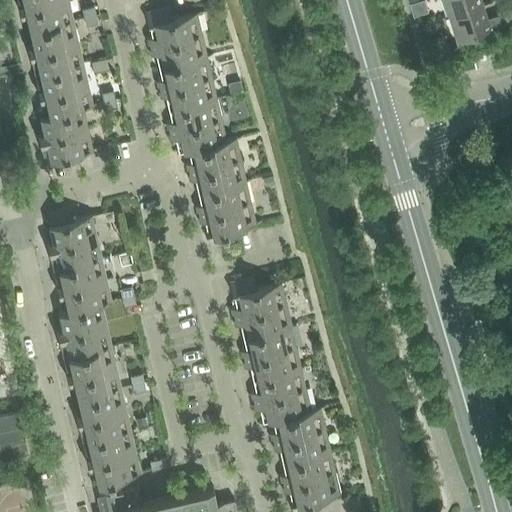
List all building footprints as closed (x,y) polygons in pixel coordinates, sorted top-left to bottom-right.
[(69,0),(17,0),(20,10),(26,8),(30,28),(73,17),(69,0)] [(448,0),(453,14),(485,4),(483,0),(448,0)] [(146,37),(148,46),(150,55),(161,52),(164,65),(208,54),(197,12),(174,17),(170,4),(146,10),(150,23),(152,23),(155,35),(146,37)] [(485,4),(453,14),(460,38),(511,21),(511,6),(499,11),(500,14),(489,17),(485,4)] [(86,16),(97,13),(95,5),(84,8),(86,16)] [(97,13),(86,16),(87,24),(99,21),(97,13)] [(35,73),(84,61),(73,17),(30,28),(35,49),(29,50),(35,73)] [(445,36),(433,39),(437,51),(449,47),(445,36)] [(157,80),(159,89),(161,98),(167,97),(170,108),(218,97),(208,54),(164,65),(167,78),(157,80)] [(113,55),(91,60),(94,72),(115,66),(113,55)] [(50,112),(51,114),(83,106),(94,104),(89,82),(84,61),(35,73),(40,94),(46,92),(50,112)] [(105,100),(116,98),(114,90),(103,92),(105,100)] [(229,139),(223,118),(218,97),(170,108),(173,121),(167,122),(172,139),(181,137),(184,150),(194,148),(229,139)] [(116,98),(105,100),(107,108),(118,106),(116,98)] [(83,106),(51,114),(50,112),(40,115),(45,137),(39,139),(45,161),(94,150),(88,128),(83,106)] [(197,158),(186,161),(188,172),(190,179),(196,177),(199,189),(246,178),(241,159),(236,137),(229,139),(194,148),(197,158)] [(272,175),(265,177),(266,184),(273,182),(272,175)] [(202,202),(196,203),(199,214),(200,221),(210,218),(213,231),(207,233),(210,246),(221,243),(234,240),(232,229),(257,223),(251,201),(246,180),(246,178),(199,189),(199,191),(202,202)] [(48,247),(53,269),(103,257),(93,214),(73,219),(70,206),(45,212),(53,246),(48,247)] [(103,257),(53,269),(58,290),(64,289),(69,310),(103,302),(103,303),(113,301),(103,257)] [(258,288),(254,274),(230,280),(234,295),(236,295),(239,306),(231,308),(235,326),(246,323),(248,335),(292,324),(282,282),(258,288)] [(123,296),(135,294),(133,285),(121,288),(123,296)] [(135,294),(123,296),(125,305),(137,302),(135,294)] [(103,302),(69,310),(59,312),(64,333),(57,335),(62,356),(113,344),(103,303),(103,302)] [(255,379),(302,367),(292,324),(248,335),(251,347),(241,350),(245,367),(252,366),(255,379)] [(113,344),(62,356),(68,377),(74,375),(79,397),(123,387),(113,344)] [(313,409),(312,407),(302,367),(255,379),(258,390),(251,392),(255,409),(264,407),(267,420),(278,417),(313,409)] [(134,384),(145,382),(143,374),(132,376),(134,384)] [(145,382),(134,384),(135,392),(147,390),(145,382)] [(123,387),(79,397),(84,417),(78,419),(83,439),(132,428),(123,387)] [(269,431),(272,442),(274,449),(280,448),(283,460),(331,449),(320,405),(312,407),(313,409),(278,417),(281,428),(269,431)] [(19,410),(0,414),(0,458),(29,452),(19,410)] [(153,410),(146,411),(148,422),(155,420),(153,410)] [(146,415),(137,418),(139,426),(148,423),(146,415)] [(83,439),(88,461),(93,460),(98,481),(108,479),(114,478),(114,477),(142,471),(132,428),(83,439)] [(286,472),(280,473),(282,483),(284,491),(295,489),(298,500),(298,503),(316,498),(342,492),(336,470),(331,449),(283,460),(286,472)] [(152,461),(153,468),(164,466),(163,459),(152,461)] [(237,511),(235,502),(234,498),(217,502),(213,485),(143,501),(140,485),(97,495),(101,511),(97,511),(237,511)] [(292,503),(293,511),(310,511),(319,510),(318,505),(316,498),(298,503),(298,500),(291,502),(292,503)]
